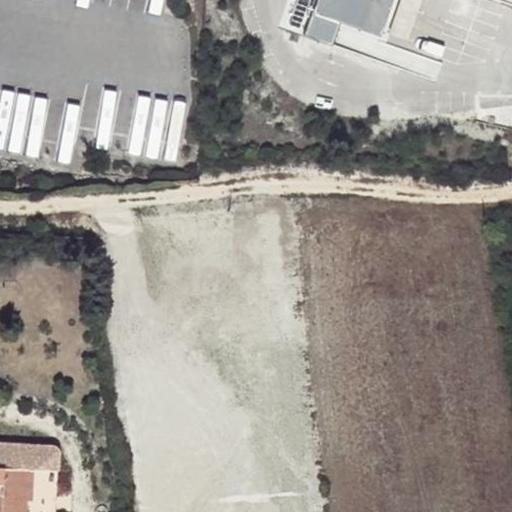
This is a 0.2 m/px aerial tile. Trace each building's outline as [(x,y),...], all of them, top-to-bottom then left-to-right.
[(317,0),(312,15),(377,40),(390,0),(317,0)] [(197,71),(186,68),(184,84),(195,87),(197,71)] [(0,146),(76,158),(78,143),(96,146),(101,115),(114,117),(117,94),(94,90),(93,98),(0,83),(0,146)] [(511,91),(479,90),(478,116),(511,126),(511,91)] [(157,154),(183,157),(187,103),(161,101),(157,154)] [(21,449),(0,448),(0,511),(25,511),(26,466),(20,466),(21,449)] [(37,499),(36,511),(57,511),(58,499),(37,499)]
